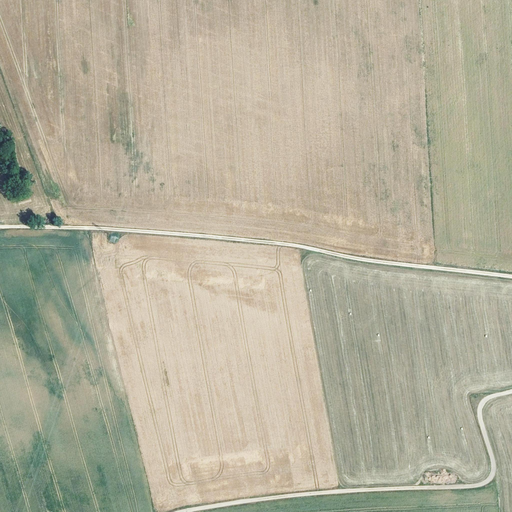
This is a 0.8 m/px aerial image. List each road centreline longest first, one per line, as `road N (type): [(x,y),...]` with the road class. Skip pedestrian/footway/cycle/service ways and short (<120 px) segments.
road 1 (track): [(511,276),(271,242),(0,227)]
road 2 (track): [(186,511),(334,492),(477,487),(492,474),(478,411),(488,398),(511,392)]
